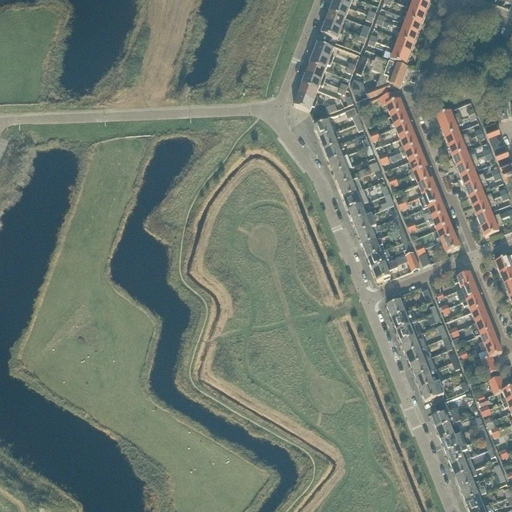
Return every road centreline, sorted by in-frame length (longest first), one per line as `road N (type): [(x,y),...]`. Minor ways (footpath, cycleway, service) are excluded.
road 1 (unclassified): [(0,122),(279,113)]
road 2 (residential): [(456,2),(415,110),(416,127),(476,256)]
road 3 (residential): [(450,511),(366,300)]
road 4 (residential): [(366,300),(279,113)]
road 5 (residential): [(279,113),(320,0)]
